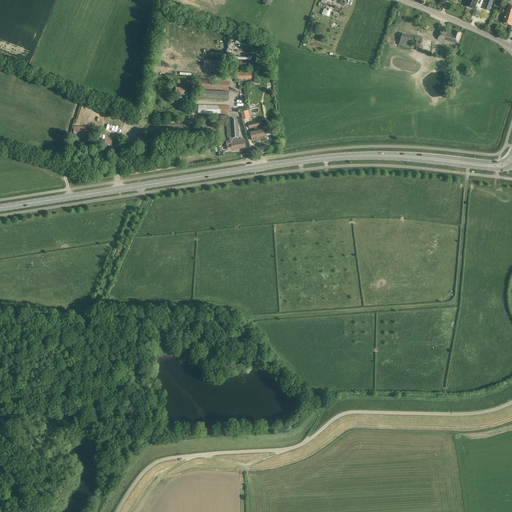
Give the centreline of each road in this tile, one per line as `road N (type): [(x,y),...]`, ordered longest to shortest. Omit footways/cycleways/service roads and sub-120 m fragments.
road 1 (secondary): [(511,161),(497,167),(415,157),(321,159),(0,208)]
road 2 (track): [(467,173),(457,294),(448,305),(249,317),(227,303),(96,302)]
road 3 (unclassified): [(117,511),(145,470),(163,460),(289,450),(349,413),(457,415),(511,403)]
road 4 (tertiary): [(511,48),(402,0)]
